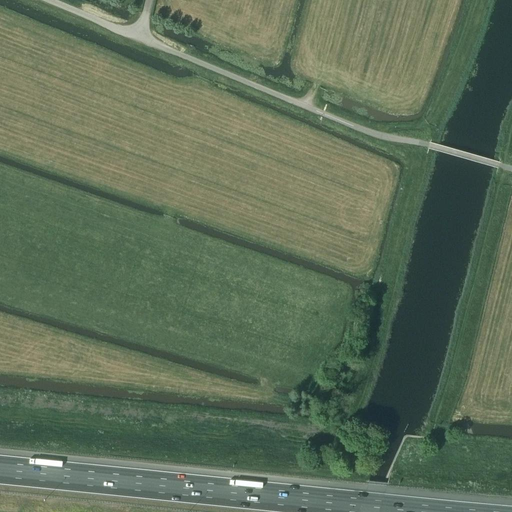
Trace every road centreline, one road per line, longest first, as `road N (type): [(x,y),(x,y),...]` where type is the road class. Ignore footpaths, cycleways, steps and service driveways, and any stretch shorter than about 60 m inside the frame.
road 1 (motorway): [(415,511),(0,470)]
road 2 (unclassified): [(45,0),(323,114)]
road 3 (track): [(478,0),(445,99),(427,124),(372,132)]
